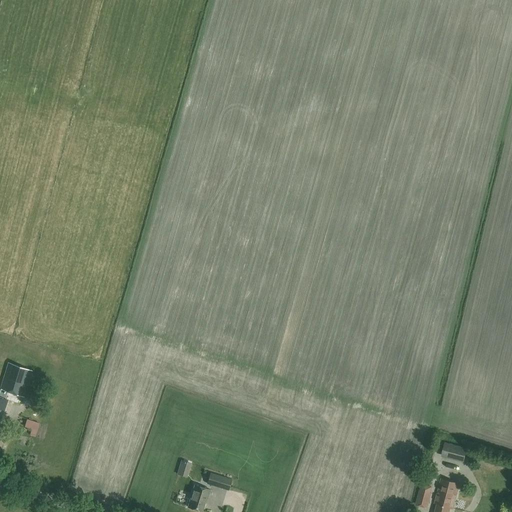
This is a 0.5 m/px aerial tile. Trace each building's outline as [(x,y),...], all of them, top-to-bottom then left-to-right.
[(8,363),(0,389),(7,391),(24,397),(32,371),(8,363)] [(50,407),(45,406),(32,402),(30,410),(23,407),(20,417),(27,420),(25,426),(32,429),(30,435),(35,437),(39,424),(45,426),(50,407)] [(445,442),(441,456),(464,462),(467,448),(445,442)] [(229,490),(232,479),(210,473),(207,483),(229,490)] [(442,479),(435,503),(437,504),(435,511),(448,511),(450,508),(452,509),(459,484),(442,479)] [(208,497),(210,489),(194,485),(188,507),(202,511),(207,497),(208,497)] [(427,507),(431,494),(420,490),(416,504),(427,507)]
